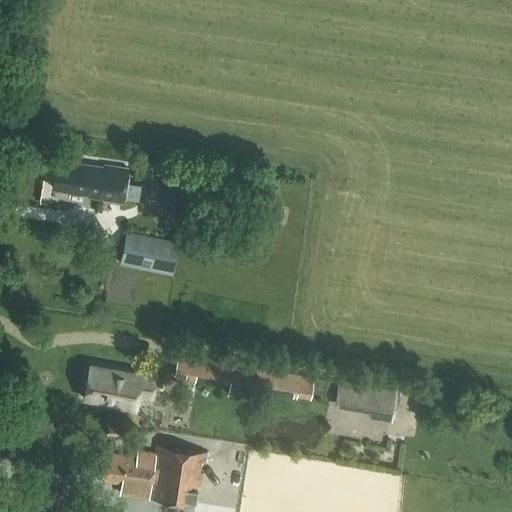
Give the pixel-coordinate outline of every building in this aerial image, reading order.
[(123,201),(128,168),(104,164),(104,166),(57,159),(52,187),(89,193),(89,195),(123,201)] [(167,190),(164,209),(187,212),(190,194),(167,190)] [(172,273),(179,240),(126,230),(119,263),(172,273)] [(310,397),(313,378),(178,357),(174,376),(299,396),(310,397)] [(111,404),(135,409),(138,395),(151,397),(155,374),(141,371),(141,373),(89,364),(83,397),(112,402),(111,404)] [(370,418),(391,421),(397,389),(376,385),(370,418)] [(122,427),(109,426),(108,435),(121,436),(122,427)] [(201,483),(206,451),(157,443),(155,458),(137,456),(137,457),(106,452),(101,479),(129,483),(129,484),(150,488),(148,496),(195,503),(199,483),(201,483)]
